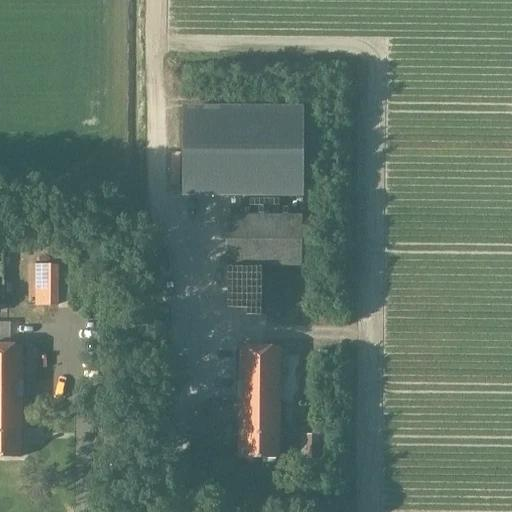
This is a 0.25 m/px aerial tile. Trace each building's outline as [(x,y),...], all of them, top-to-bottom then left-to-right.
[(299,192),(299,112),(178,112),(178,192),(299,192)] [(226,216),(226,266),(301,266),(301,216),(226,216)] [(58,307),(58,265),(34,265),(34,307),(58,307)] [(0,457),(21,458),(21,346),(0,345),(0,457)] [(279,347),(239,347),(238,459),(278,459),(279,347)]
